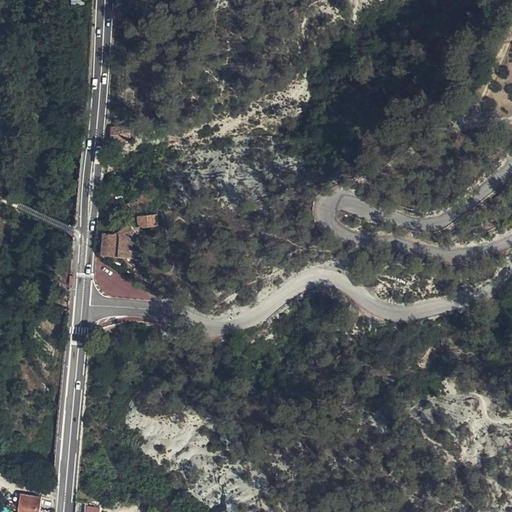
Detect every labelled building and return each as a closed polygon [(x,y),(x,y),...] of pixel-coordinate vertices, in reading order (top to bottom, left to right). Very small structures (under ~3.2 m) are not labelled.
[(114,134),(132,134),(131,121),(113,121),(114,134)] [(143,190),(127,202),(136,214),(151,201),(143,190)] [(153,214),(140,216),(141,226),(154,224),(153,214)] [(128,232),(131,231),(126,221),(114,230),(113,243),(127,244),(128,232)] [(102,230),(102,242),(113,243),(114,230),(102,230)] [(113,243),(102,242),(101,251),(133,255),(133,251),(127,250),(127,244),(113,243)] [(40,511),(41,498),(15,497),(15,509),(40,511)]
